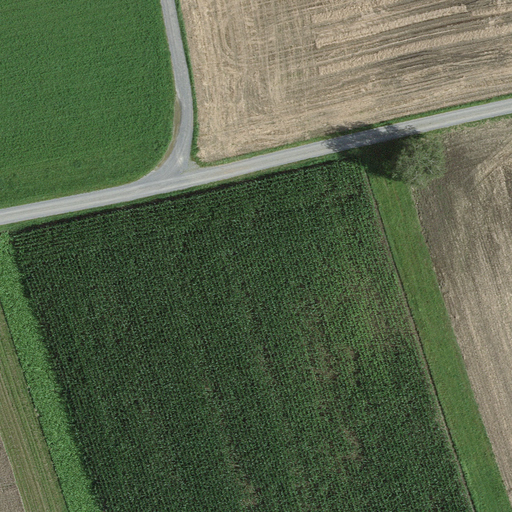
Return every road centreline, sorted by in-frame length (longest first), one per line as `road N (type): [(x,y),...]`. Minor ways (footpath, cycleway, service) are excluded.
road 1 (track): [(511,105),(0,221)]
road 2 (track): [(168,0),(188,133),(168,186)]
